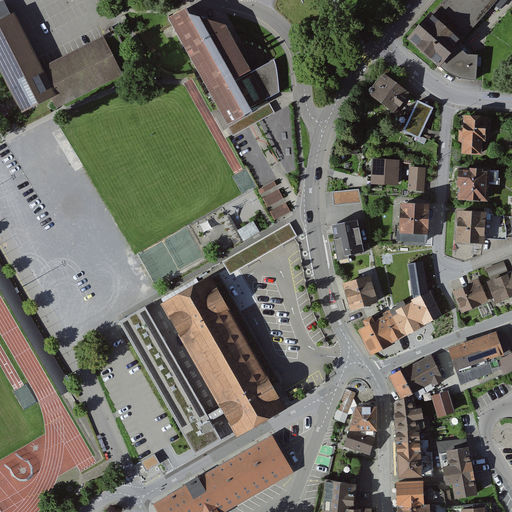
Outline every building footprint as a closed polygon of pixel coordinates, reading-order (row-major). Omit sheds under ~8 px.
[(506,0),(445,0),(410,40),(443,69),(450,73),(457,77),(465,79),(475,80),(477,57),(467,56),(456,46),(494,3),(499,8),(506,0)] [(0,76),(22,117),(51,101),(56,111),(124,79),(103,39),(42,70),(15,16),(11,17),(4,3),(0,4),(0,76)] [(184,14),(165,23),(225,131),(226,130),(231,140),(272,117),(265,104),(278,98),(275,73),(272,65),(249,78),(224,29),(188,21),(184,14)] [(408,95),(383,75),(371,92),(396,111),(399,107),(409,115),(417,104),(407,97),(408,95)] [(433,109),(418,102),(417,104),(404,131),(419,138),(433,109)] [(490,119),(466,118),(465,131),(460,131),(460,142),(464,143),(464,153),(480,153),(481,139),(484,139),(484,131),(490,132),(490,119)] [(398,162),(374,161),(373,179),(368,178),(367,187),(383,188),(383,183),(396,184),(398,162)] [(412,168),(411,181),(409,181),(409,190),(423,191),(425,168),(412,168)] [(487,172),(462,170),(460,198),(486,200),(487,182),(496,182),(496,173),(487,173),(487,172)] [(261,187),(273,220),(290,214),(279,181),(261,187)] [(333,192),(334,206),(362,203),(359,190),(333,192)] [(427,206),(403,205),(401,240),(426,241),(427,206)] [(485,214),(460,213),(458,240),(483,242),(483,237),(506,238),(506,233),(504,217),(504,216),(501,216),(499,210),(485,209),(485,214)] [(357,220),(332,225),(335,239),(333,239),(336,253),(337,253),(338,258),(364,252),(357,220)] [(255,221),(238,230),(244,241),(261,232),(255,221)] [(227,259),(234,272),(295,237),(288,224),(227,259)] [(511,272),(488,282),(496,303),(511,296),(511,272)] [(369,277),(344,284),(347,292),(345,292),(348,302),(349,301),(352,309),(376,302),(369,277)] [(210,279),(164,305),(222,406),(226,412),(238,433),(283,407),(272,386),(210,279)] [(472,285),(454,293),(462,311),(487,300),(478,280),(471,283),(472,285)] [(411,299),(413,302),(424,325),(450,312),(437,286),(411,299)] [(397,307),(389,311),(402,336),(424,325),(413,302),(398,310),(397,307)] [(208,447),(221,439),(211,421),(207,415),(145,307),(119,322),(130,340),(195,454),(208,447)] [(366,326),(360,330),(371,352),(402,336),(389,311),(384,314),(385,316),(374,322),(372,317),(363,321),(366,326)] [(499,355),(503,353),(496,335),(450,350),(461,384),(494,371),(489,358),(499,355)] [(511,352),(504,356),(503,353),(499,355),(501,361),(499,362),(504,374),(511,370),(511,352)] [(420,362),(391,378),(401,399),(402,401),(413,400),(412,393),(414,392),(417,400),(428,397),(429,399),(433,397),(434,397),(436,396),(429,383),(432,382),(434,385),(442,380),(433,360),(422,366),(420,362)] [(344,389),(332,419),(343,423),(355,393),(344,389)] [(436,396),(434,397),(439,415),(453,411),(447,393),(436,396)] [(395,402),(396,430),(419,429),(417,419),(423,418),(421,410),(415,411),(413,400),(402,401),(401,399),(395,402)] [(211,421),(226,412),(222,406),(207,415),(211,421)] [(376,407),(357,407),(350,429),(374,437),(376,430),(376,407)] [(374,437),(350,429),(345,444),(345,443),(344,446),(369,454),(374,437)] [(396,430),(397,442),(419,441),(418,432),(421,432),(421,429),(419,429),(396,430)] [(187,486),(155,505),(158,511),(218,511),(216,508),(289,465),(278,447),(272,437),(199,479),(198,477),(186,484),(187,486)] [(398,465),(399,476),(433,475),(432,461),(430,461),(430,457),(429,453),(426,453),(426,447),(428,447),(428,440),(419,441),(397,442),(398,453),(398,465)] [(467,440),(438,442),(440,454),(441,454),(442,464),(444,464),(448,482),(454,481),(456,497),(476,493),(467,440)] [(353,509),(355,485),(353,484),(359,461),(342,458),(336,481),(326,479),(324,511),(338,511),(338,510),(353,509)] [(399,482),(399,507),(423,507),(423,505),(429,505),(432,505),(446,503),(445,500),(444,492),(438,487),(438,485),(427,485),(427,490),(423,490),(422,481),(399,482)] [(446,511),(446,506),(446,503),(432,505),(432,511),(446,511)] [(490,511),(491,503),(463,505),(463,511),(490,511)]
